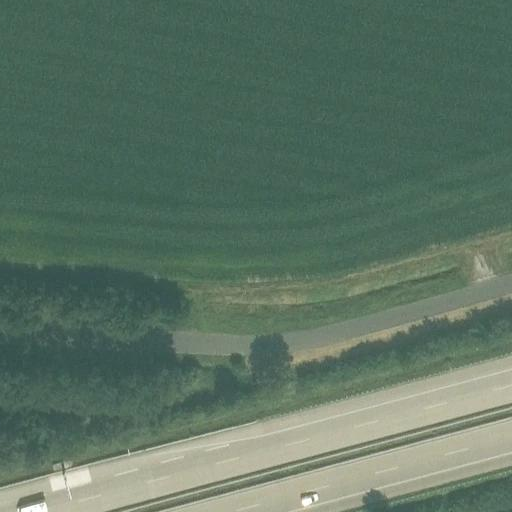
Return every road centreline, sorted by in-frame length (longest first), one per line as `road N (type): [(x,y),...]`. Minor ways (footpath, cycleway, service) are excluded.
road 1 (unclassified): [(511,292),(312,351),(0,333)]
road 2 (motorway): [(511,373),(30,511)]
road 3 (motorway): [(244,511),(511,439)]
